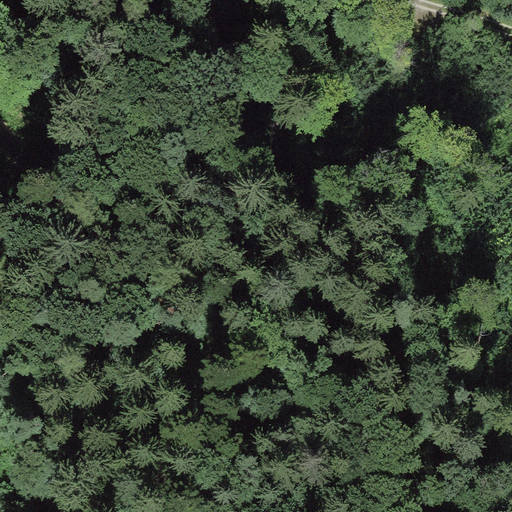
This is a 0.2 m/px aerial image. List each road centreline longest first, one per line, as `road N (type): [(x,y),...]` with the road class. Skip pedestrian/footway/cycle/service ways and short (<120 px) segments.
road 1 (track): [(511,116),(458,148),(348,283),(196,362),(162,511)]
road 2 (track): [(196,362),(0,136)]
road 3 (track): [(383,0),(511,33)]
